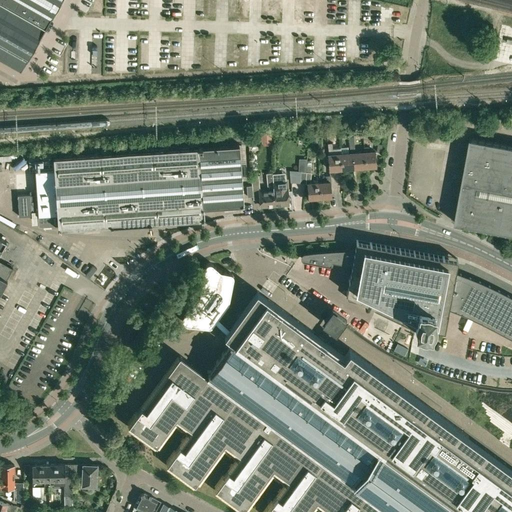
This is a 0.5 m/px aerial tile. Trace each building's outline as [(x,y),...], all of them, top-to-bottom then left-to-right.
[(0,0),(0,56),(21,69),(29,54),(45,26),(60,0),(0,0)] [(271,130),(261,131),(262,144),(272,144),(271,130)] [(511,144),(471,137),(456,214),(455,222),(511,232),(511,144)] [(259,152),(258,145),(258,138),(248,138),(249,152),(259,152)] [(203,205),(243,202),(239,143),(202,146),(202,144),(198,145),(198,141),(58,151),(59,151),(52,152),(52,156),(30,157),(30,170),(35,170),(36,177),(36,190),(30,191),(30,194),(19,194),(19,216),(38,215),(39,224),(41,225),(43,225),(43,228),(111,223),(111,224),(151,221),(151,220),(152,220),(154,223),(162,223),(163,220),(204,217),(203,205)] [(341,153),(334,154),(334,150),(333,150),(333,144),(328,144),(330,170),(334,169),(334,171),(336,172),(340,172),(342,170),(342,169),(341,153)] [(375,151),(369,151),(369,146),(364,147),(364,151),(365,167),(376,166),(375,151)] [(354,168),(365,167),(364,151),(353,152),(354,168)] [(342,169),(354,168),(353,152),(341,153),(342,169)] [(298,171),(300,172),(301,172),(306,172),(307,165),(307,158),(299,158),(298,171)] [(298,171),(290,171),(291,182),(299,183),(300,172),(298,171)] [(275,204),(273,182),(272,172),(266,173),(267,185),(269,185),(269,190),(259,191),(261,206),(275,204)] [(252,189),(260,189),(259,175),(251,175),(252,185),(252,189)] [(320,182),(321,197),(331,197),(330,182),(331,182),(330,175),(326,176),(326,182),(320,182)] [(273,182),(275,204),(289,203),(291,203),(290,196),(288,196),(288,189),(286,189),(286,181),(273,182)] [(309,198),(321,197),(320,182),(308,183),(309,198)] [(13,267),(0,259),(0,250),(6,240),(0,236),(0,291),(7,279),(6,278),(13,267)] [(346,292),(349,294),(348,298),(362,302),(362,300),(375,306),(375,307),(383,311),(384,310),(414,325),(414,326),(421,327),(430,329),(430,327),(439,329),(439,328),(441,328),(443,326),(445,324),(448,311),(448,308),(458,312),(463,314),(467,316),(475,319),(483,323),(491,327),(511,338),(511,297),(508,295),(499,290),(489,286),(480,281),(478,281),(470,277),(460,273),(460,274),(455,272),(457,258),(442,256),(399,248),(371,243),(371,242),(356,240),(354,251),(347,250),(333,251),(318,252),(304,253),(303,254),(302,255),(302,256),(302,257),(303,258),(303,259),(304,259),(332,264),(333,261),(352,265),(346,292)] [(199,297),(184,314),(183,317),(183,320),(185,323),(188,324),(208,326),(210,326),(212,325),(215,320),(221,324),(228,329),(230,326),(224,321),(218,316),(228,302),(233,277),(233,274),(230,272),(220,270),(212,264),(210,263),(207,263),(207,264),(206,265),(206,266),(199,297)] [(511,511),(511,466),(468,435),(349,347),(344,354),(257,290),(224,334),(227,337),(232,340),(232,341),(231,340),(231,341),(229,340),(228,342),(230,343),(209,371),(208,370),(207,371),(208,372),(207,373),(208,373),(207,374),(179,354),(142,405),(141,405),(137,411),(138,412),(128,424),(156,445),(172,423),(188,434),(181,444),(180,444),(175,450),(176,450),(167,463),(195,483),(221,448),(236,459),(229,469),(228,469),(224,475),(225,476),(216,488),(243,508),(269,473),(285,485),(278,495),(277,494),(272,500),(273,501),(264,511),(307,511),(313,505),(322,511),(511,511)] [(324,321),(338,331),(346,320),(346,321),(346,320),(332,309),(330,312),(324,321)] [(65,480),(65,473),(65,463),(49,464),(49,480),(54,480),(54,485),(65,484),(65,480)] [(82,473),(83,464),(78,463),(65,463),(65,473),(68,473),(68,478),(74,478),(74,474),(79,474),(79,473),(82,473)] [(14,464),(0,464),(0,486),(1,487),(1,488),(15,488),(15,499),(24,503),(24,481),(14,481),(14,464)] [(44,480),(49,480),(49,464),(24,464),(24,473),(32,473),(32,485),(44,485),(44,480)] [(96,485),(97,464),(83,464),(82,473),(82,485),(96,485)] [(175,511),(177,509),(163,502),(158,511),(154,511),(151,510),(157,499),(144,492),(140,493),(134,506),(144,510),(142,511),(175,511)] [(15,505),(12,505),(0,500),(0,511),(5,511),(6,510),(13,511),(15,505)] [(38,511),(40,508),(22,502),(21,507),(36,511),(38,511)]
